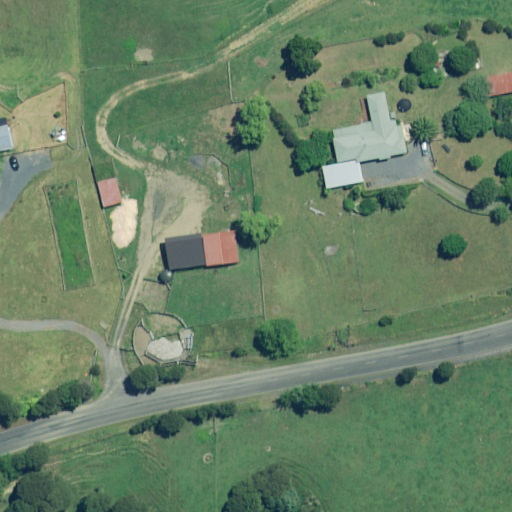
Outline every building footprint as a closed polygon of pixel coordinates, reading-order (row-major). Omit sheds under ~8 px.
[(511,72),(481,79),(484,98),(511,93),(511,72)] [(380,157),(381,161),(394,159),(393,155),(409,152),(402,118),(395,119),(390,93),(379,95),(370,97),(375,123),(335,131),(341,165),(327,168),(331,189),(364,181),(360,161),(380,157)] [(0,151),(15,149),(11,127),(0,128),(0,151)] [(92,197),(101,196),(97,179),(89,181),(92,197)] [(123,203),(118,179),(100,182),(105,207),(123,203)] [(241,263),(238,230),(206,233),(209,266),(241,263)] [(25,256),(15,257),(17,268),(27,267),(25,256)]
